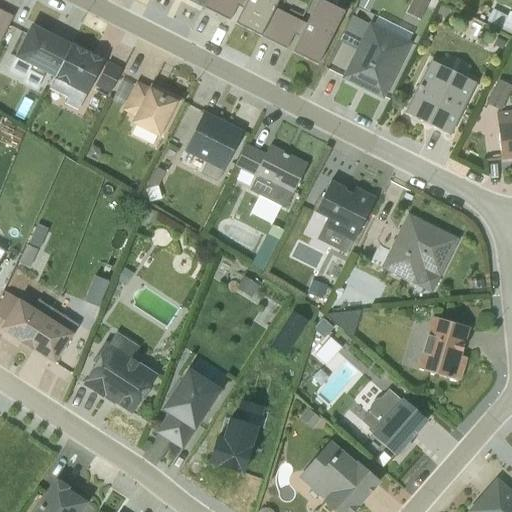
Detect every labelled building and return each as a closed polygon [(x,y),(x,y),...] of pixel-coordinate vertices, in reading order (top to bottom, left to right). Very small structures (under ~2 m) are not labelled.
[(277,0),(205,0),(201,9),(227,22),(235,7),(241,10),(233,25),(258,38),(277,0)] [(342,13),(316,0),(304,25),(273,9),(258,38),(285,51),(292,36),(297,39),(290,53),(315,66),(316,66),(342,13)] [(373,0),(360,0),(356,8),(367,13),(373,0)] [(427,3),(420,0),(410,0),(404,13),(418,20),(427,3)] [(498,32),(509,37),(511,30),(511,15),(507,13),(505,17),(490,10),(485,22),(499,29),(498,32)] [(0,12),(0,39),(11,18),(0,12)] [(339,79),(339,80),(381,101),(409,44),(367,24),(367,26),(350,17),(337,42),(354,51),(339,79)] [(43,74),(52,79),(70,45),(29,25),(13,58),(29,67),(28,71),(41,78),(43,74)] [(89,86),(108,95),(120,71),(70,45),(47,91),(63,100),(61,105),(76,113),(89,86)] [(402,114),(447,137),(474,84),(428,61),(402,114)] [(498,112),(510,88),(496,81),(484,105),(498,112)] [(161,141),(181,101),(149,85),(147,89),(134,83),(120,112),(132,117),(129,124),(161,141)] [(215,183),(221,173),(242,133),(202,112),(181,153),(204,164),(199,175),(215,183)] [(511,112),(495,114),(499,161),(511,159),(511,112)] [(244,145),(233,168),(254,177),(247,192),(257,197),(248,215),(270,225),(279,208),(283,210),(290,194),(306,165),(268,146),(263,155),(244,145)] [(143,191),(147,203),(160,200),(156,186),(162,172),(154,168),(145,187),(145,190),(143,191)] [(343,191),(344,189),(329,181),(328,182),(312,213),(324,220),(314,240),(343,255),(350,243),(351,243),(374,198),(353,188),(349,195),(343,191)] [(156,214),(145,209),(141,221),(151,225),(156,214)] [(437,278),(456,240),(406,215),(379,268),(415,286),(429,293),(437,278)] [(280,231),(269,225),(248,267),(259,272),(280,231)] [(46,231),(35,226),(27,245),(38,250),(46,231)] [(31,256),(23,252),(17,264),(29,271),(32,264),(31,256)] [(256,285),(241,277),(234,290),(249,298),(256,285)] [(320,301),(326,284),(311,279),(306,295),(320,301)] [(0,327),(0,329),(26,347),(48,308),(36,300),(30,309),(5,293),(0,300),(0,319),(3,321),(0,327)] [(63,318),(48,308),(26,347),(52,363),(59,354),(61,352),(63,350),(65,344),(70,335),(58,326),(63,318)] [(357,312),(324,314),(324,315),(350,339),(357,312)] [(283,358),(305,324),(290,313),(268,348),(283,358)] [(467,328),(429,317),(425,331),(423,331),(421,337),(423,338),(414,369),(457,382),(464,358),(459,357),(467,328)] [(331,329),(320,320),(311,330),(322,339),(331,329)] [(112,407),(114,405),(128,414),(131,414),(156,376),(131,359),(138,348),(114,333),(107,344),(103,342),(90,362),(94,365),(80,386),(112,407)] [(315,353),(327,362),(342,344),(331,335),(315,353)] [(218,390),(186,369),(158,410),(167,416),(157,433),(181,447),(218,390)] [(398,401),(386,390),(379,398),(373,400),(371,402),(368,406),(367,412),(358,421),(370,433),(368,435),(394,458),(426,422),(401,399),(398,401)] [(215,440),(207,464),(240,474),(261,409),(239,402),(233,421),(228,420),(221,441),(215,440)] [(348,511),(375,483),(330,443),(300,477),(325,500),(324,501),(335,511),(348,511)] [(511,511),(511,494),(494,479),(465,511),(511,511)] [(66,489),(55,482),(34,511),(77,511),(83,504),(64,491),(66,489)]
